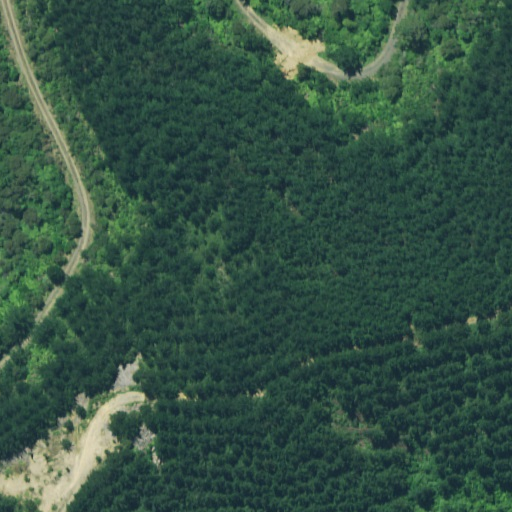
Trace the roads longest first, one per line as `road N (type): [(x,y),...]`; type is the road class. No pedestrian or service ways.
road 1 (track): [(19,0),(96,177),(106,230),(74,300),(0,374)]
road 2 (track): [(437,0),(404,63),(362,56),(279,0)]
